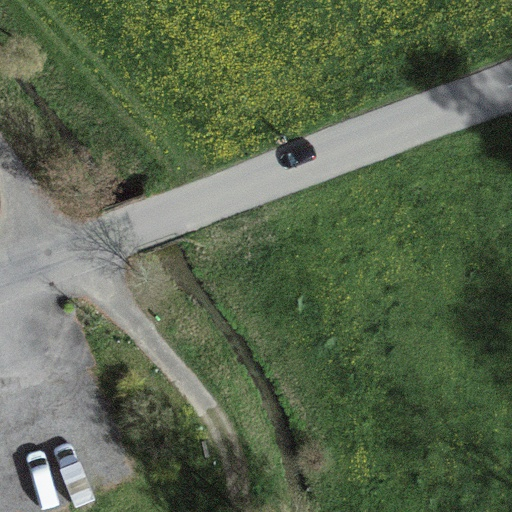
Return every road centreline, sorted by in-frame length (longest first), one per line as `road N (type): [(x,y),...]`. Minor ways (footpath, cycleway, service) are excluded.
road 1 (residential): [(63,250),(511,88)]
road 2 (track): [(239,511),(230,443),(63,250)]
